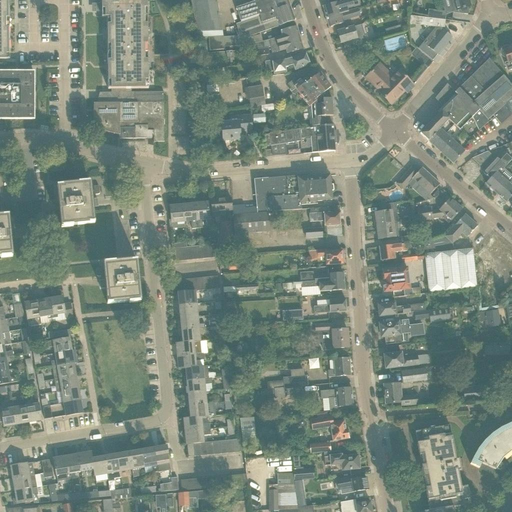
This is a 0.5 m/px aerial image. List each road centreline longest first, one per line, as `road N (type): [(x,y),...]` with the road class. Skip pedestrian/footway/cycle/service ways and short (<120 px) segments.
road 1 (residential): [(388,511),(360,356),(350,164)]
road 2 (residential): [(173,429),(149,162)]
road 3 (residential): [(149,162),(350,164)]
road 4 (residential): [(0,447),(173,429)]
road 5 (residential): [(394,133),(325,51),(305,0)]
road 6 (residential): [(394,133),(494,15)]
road 7 (residential): [(511,233),(394,133)]
road 8 (residential): [(0,137),(48,138),(149,162)]
